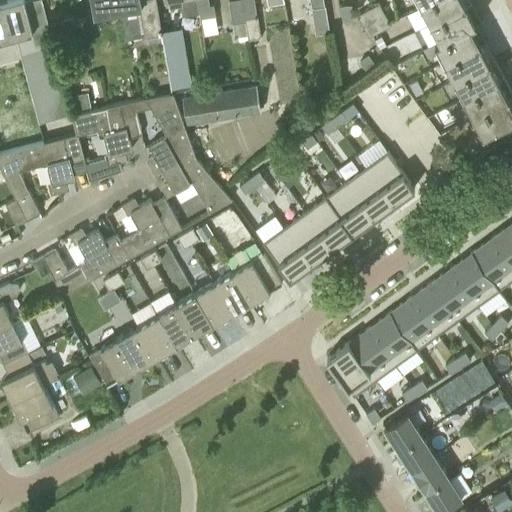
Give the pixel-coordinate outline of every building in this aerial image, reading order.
[(0,39),(31,31),(37,52),(57,46),(44,0),(32,0),(25,2),(24,0),(7,0),(0,2),(0,39)] [(160,19),(159,14),(156,0),(92,0),(95,14),(141,6),(146,35),(142,35),(143,43),(163,39),(160,19)] [(183,14),(199,12),(197,0),(164,0),(166,7),(181,4),(183,14)] [(208,0),(197,0),(199,12),(200,11),(201,17),(216,14),(214,3),(209,4),(208,0)] [(237,33),(238,40),(248,38),(242,0),(228,0),(234,33),(237,33)] [(242,0),(248,38),(261,36),(255,0),(242,0)] [(325,4),(324,0),(310,0),(316,33),(330,31),(326,4),(325,4)] [(431,21),(432,21),(467,3),(465,0),(429,0),(422,4),(423,5),(407,13),(415,29),(431,21)] [(357,14),(363,24),(385,13),(379,2),(357,14)] [(353,15),(352,3),(340,5),(342,16),(353,15)] [(435,43),(471,24),(481,19),(481,17),(476,20),(467,3),(432,21),(441,39),(435,42),(435,43)] [(385,13),(363,24),(369,35),(391,24),(385,13)] [(435,43),(445,61),(480,42),(471,24),(435,43)] [(386,43),(382,35),(375,38),(380,47),(386,43)] [(454,78),(490,60),(480,42),(445,61),(454,78)] [(367,69),(375,62),(368,53),(360,60),(367,69)] [(454,78),(464,97),(499,78),(490,60),(454,78)] [(464,97),(473,115),(509,96),(499,78),(464,97)] [(423,92),(416,79),(408,83),(415,96),(423,92)] [(188,123),(260,111),(255,81),(183,94),(188,123)] [(77,107),(91,105),(88,91),(74,94),(77,107)] [(155,170),(193,148),(173,92),(120,103),(128,135),(142,132),(135,108),(151,105),(167,133),(148,144),(156,158),(150,162),(155,170)] [(511,101),(509,96),(473,115),(483,133),(511,117),(511,101)] [(73,113),(77,132),(98,126),(100,131),(103,130),(109,151),(105,152),(108,161),(122,157),(121,151),(132,148),(128,135),(120,103),(73,113)] [(300,121),(294,110),(282,117),(288,127),(300,121)] [(341,110),(332,117),(337,125),(347,117),(341,110)] [(332,117),(322,124),(328,132),(337,125),(332,117)] [(511,129),(508,124),(493,136),(498,142),(511,131),(511,129)] [(64,135),(70,160),(83,156),(76,132),(64,135)] [(311,132),(302,139),(307,147),(317,139),(311,132)] [(6,202),(16,222),(39,211),(19,169),(47,162),(52,181),(49,182),(51,191),(65,187),(63,179),(74,176),(70,160),(64,135),(0,151),(0,162),(17,196),(6,202)] [(209,210),(232,198),(196,156),(193,148),(155,170),(155,171),(162,167),(169,180),(163,184),(168,193),(192,179),(209,210)] [(387,149),(367,164),(394,201),(415,186),(387,149)] [(279,155),(270,162),(276,170),(285,162),(279,155)] [(367,164),(346,179),(373,217),(394,201),(367,164)] [(259,170),(249,177),(255,185),(265,177),(259,170)] [(249,177),(240,184),(246,192),(255,185),(249,177)] [(346,179),(325,195),(352,232),(373,217),(346,179)] [(152,201),(169,232),(181,226),(164,195),(152,201)] [(325,195),(304,210),(332,247),(352,232),(325,195)] [(117,262),(164,236),(169,232),(152,201),(150,197),(137,205),(133,198),(123,203),(128,211),(131,210),(139,224),(136,226),(137,229),(120,238),(117,232),(104,239),(117,262)] [(304,210),(284,225),(311,262),(332,247),(304,210)] [(205,221),(196,227),(203,239),(213,234),(205,221)] [(511,221),(493,235),(511,260),(511,221)] [(284,225),(263,240),(290,277),(311,262),(284,225)] [(56,247),(42,255),(64,292),(117,262),(104,239),(98,227),(84,235),(80,228),(71,233),(76,241),(78,240),(87,254),(84,256),(85,259),(68,269),(56,247)] [(185,231),(191,241),(198,237),(193,227),(185,231)] [(184,245),(191,241),(185,231),(178,235),(184,245)] [(0,236),(3,242),(12,238),(9,232),(0,236)] [(511,260),(493,235),(473,250),(500,287),(511,278),(511,260)] [(148,253),(154,263),(161,259),(155,249),(148,253)] [(473,250),(452,265),(479,302),(500,287),(473,250)] [(233,269),(251,300),(282,282),(264,252),(233,269)] [(147,267),(154,263),(148,253),(141,257),(147,267)] [(452,265),(431,280),(458,317),(479,302),(452,265)] [(232,311),(251,300),(233,269),(215,280),(232,311)] [(110,274),(116,285),(123,281),(118,270),(110,274)] [(109,289),(116,285),(110,274),(103,278),(109,289)] [(0,324),(13,318),(4,299),(16,294),(20,287),(17,281),(9,280),(0,284),(0,324)] [(213,322),(232,311),(215,280),(195,291),(213,322)] [(431,280),(410,295),(437,333),(458,317),(431,280)] [(194,334),(213,322),(195,291),(176,302),(194,334)] [(410,295),(389,310),(417,348),(437,333),(410,295)] [(63,308),(59,298),(52,301),(57,311),(63,308)] [(175,344),(194,334),(176,302),(157,313),(175,344)] [(389,310),(369,326),(396,363),(417,348),(389,310)] [(157,355),(175,344),(157,313),(139,324),(157,355)] [(501,313),(493,322),(500,328),(508,320),(501,313)] [(0,353),(4,362),(28,351),(13,318),(0,324),(0,353)] [(493,322),(485,330),(492,337),(500,328),(493,322)] [(138,366),(157,355),(139,324),(121,334),(138,366)] [(369,326),(348,341),(375,378),(396,363),(369,326)] [(89,352),(90,353),(107,384),(138,366),(121,334),(89,352)] [(348,341),(327,356),(354,393),(375,378),(348,341)] [(12,399),(44,383),(44,382),(58,376),(56,372),(58,371),(52,358),(46,361),(45,358),(34,362),(32,358),(45,352),(42,345),(38,346),(28,351),(4,362),(10,374),(2,378),(12,399)] [(465,350),(455,356),(461,365),(471,358),(465,350)] [(455,356),(445,363),(451,371),(461,365),(455,356)] [(101,381),(90,364),(73,374),(83,392),(101,381)] [(422,378),(412,384),(417,392),(427,386),(422,378)] [(44,383),(12,399),(27,431),(59,415),(44,383)] [(412,384),(402,391),(407,399),(417,392),(412,384)] [(495,397),(500,405),(508,400),(502,392),(495,397)] [(375,406),(366,411),(373,421),(379,417),(381,416),(375,406)] [(399,447),(423,432),(409,411),(385,427),(399,447)] [(412,468),(436,453),(423,432),(399,447),(412,468)] [(426,489),(449,473),(436,453),(412,468),(426,489)] [(439,509),(462,494),(449,473),(426,489),(439,509)] [(499,510),(511,502),(511,500),(504,488),(491,497),(499,510)]
